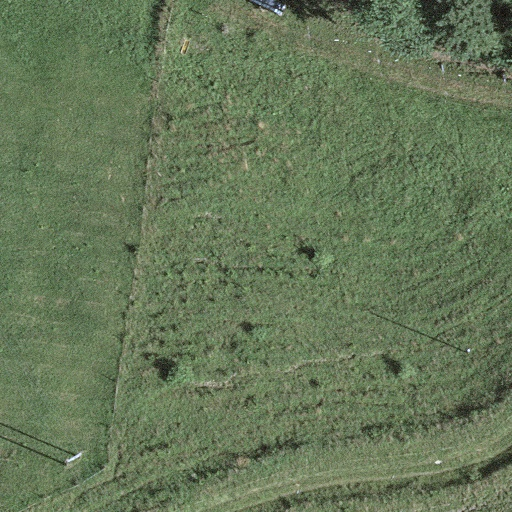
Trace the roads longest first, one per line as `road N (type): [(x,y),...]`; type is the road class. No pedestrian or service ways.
road 1 (track): [(189,0),(336,63),(511,104)]
road 2 (track): [(511,428),(470,461),(215,511)]
